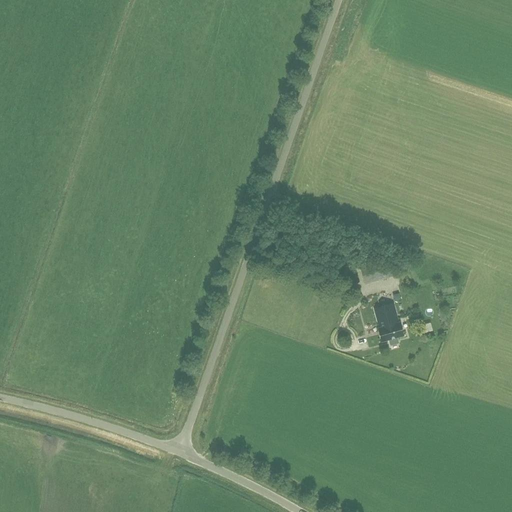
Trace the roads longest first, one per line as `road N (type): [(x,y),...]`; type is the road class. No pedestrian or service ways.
road 1 (unclassified): [(179,452),(338,0)]
road 2 (unclassified): [(179,452),(0,398)]
road 3 (unclassified): [(297,511),(179,452)]
